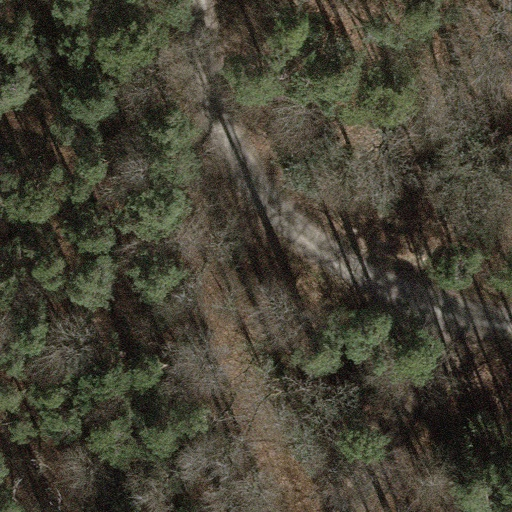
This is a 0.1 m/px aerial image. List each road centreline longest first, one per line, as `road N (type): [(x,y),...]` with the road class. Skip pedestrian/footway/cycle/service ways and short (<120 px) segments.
road 1 (track): [(511,322),(378,281),(299,230),(232,145),(210,96),(193,0)]
road 2 (track): [(479,317),(388,438),(361,511)]
